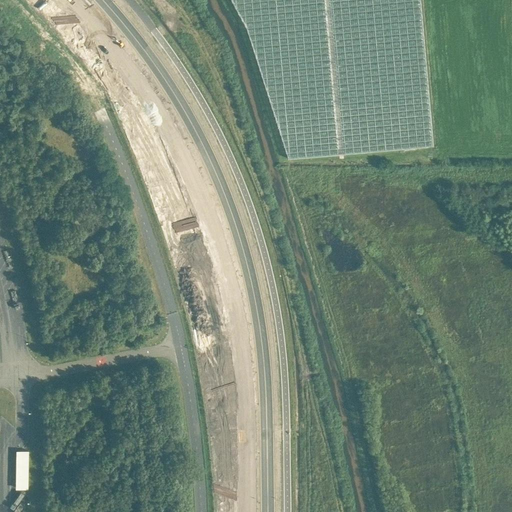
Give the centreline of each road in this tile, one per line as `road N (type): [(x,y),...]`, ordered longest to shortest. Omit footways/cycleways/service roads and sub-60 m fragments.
road 1 (primary): [(68,0),(159,118),(203,204),(240,343),(248,511)]
road 2 (primary): [(268,511),(262,345),(236,230),(184,111),(102,0)]
road 3 (unclassified): [(201,511),(184,366),(155,257),(66,31),(36,0)]
